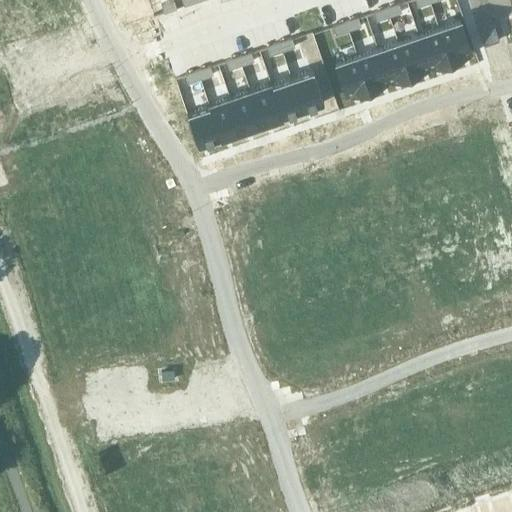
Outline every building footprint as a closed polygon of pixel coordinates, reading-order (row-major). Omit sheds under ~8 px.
[(59,0),(0,0),(0,40),(66,18),(59,0)] [(173,0),(161,4),(164,13),(177,8),(173,0)] [(399,3),(386,7),(389,16),(402,11),(399,3)] [(386,7),(374,11),(376,20),(389,16),(386,7)] [(358,17),(345,21),(348,30),(361,25),(358,17)] [(491,17),(476,22),(484,45),(499,40),(491,17)] [(460,20),(439,27),(450,60),(471,53),(460,20)] [(345,21),(333,25),(336,34),(348,30),(345,21)] [(439,27),(418,34),(429,67),(450,60),(439,27)] [(418,34),(398,41),(409,74),(429,67),(418,34)] [(292,37),(279,42),(282,50),(295,46),(292,37)] [(398,41),(377,48),(389,81),(409,74),(398,41)] [(279,42),(267,46),(269,55),(282,50),(279,42)] [(377,48),(357,55),(368,88),(389,81),(377,48)] [(251,51),(238,56),(241,64),(254,60),(251,51)] [(357,55),(335,62),(347,96),(368,88),(357,55)] [(238,56),(226,60),(229,69),(241,64),(238,56)] [(210,65),(198,70),(200,78),(213,74),(210,65)] [(313,69),(291,76),(302,110),(324,102),(313,69)] [(198,70),(185,74),(188,83),(200,78),(198,70)] [(272,83),(271,83),(282,117),(283,116),(302,110),(291,76),(272,83)] [(271,82),(250,89),(262,125),(283,117),(283,116),(282,117),(271,83),(272,83),(271,82)] [(250,89),(229,96),(241,132),(262,125),(250,89)] [(229,96),(208,103),(208,105),(209,104),(221,138),(220,138),(220,139),(241,132),(229,96)] [(208,105),(187,112),(198,145),(220,138),(221,138),(209,104),(208,105)] [(501,117),(483,123),(489,143),(508,137),(501,117)] [(482,121),(464,127),(471,149),(489,143),(483,123),(482,121)] [(464,127),(445,134),(446,135),(452,155),(471,149),(464,127)] [(446,135),(427,142),(434,162),(452,155),(446,135)] [(427,142),(409,148),(415,168),(434,162),(427,142)] [(409,148),(390,154),(396,174),(415,168),(409,148)] [(390,154),(371,161),(378,181),(396,174),(390,154)] [(303,183),(284,189),(291,210),(310,204),(303,183)] [(130,187),(52,225),(97,319),(175,282),(130,187)] [(284,189),(265,196),(272,216),(291,210),(284,189)] [(265,194),(246,200),(246,202),(253,223),(272,216),(265,196),(265,194)] [(246,202),(228,209),(235,229),(253,223),(246,202)] [(511,277),(495,283),(502,303),(511,299),(511,277)] [(495,283),(476,289),(483,310),(502,303),(495,283)] [(407,312),(389,318),(396,339),(414,333),(407,312)] [(389,318),(371,325),(377,345),(396,339),(389,318)] [(371,325),(352,331),(358,351),(377,345),(371,325)] [(352,331),(333,337),(340,358),(358,351),(352,331)] [(333,337),(315,344),(322,365),(340,359),(340,358),(333,337)] [(315,344),(296,350),(303,370),(303,372),(322,365),(315,344)] [(296,350),(278,356),(284,376),(303,370),(296,350)] [(496,378),(472,386),(473,388),(474,387),(487,426),(486,426),(489,435),(511,427),(511,399),(505,403),(496,378)] [(459,418),(448,422),(456,447),(469,442),(466,433),(486,426),(487,426),(474,387),(473,388),(451,395),(459,418)] [(421,405),(398,413),(413,456),(412,457),(413,461),(436,454),(437,458),(450,454),(440,425),(429,428),(421,405)] [(383,444),(372,448),(380,473),(393,468),(391,464),(412,457),(413,456),(398,413),(375,421),(383,444)] [(338,428),(311,437),(324,477),(350,469),(354,478),(367,473),(359,447),(357,448),(358,449),(347,452),(338,428)] [(226,511),(215,436),(113,451),(121,511),(226,511)] [(487,497),(475,501),(478,511),(511,511),(511,499),(510,494),(489,502),(487,497)]
